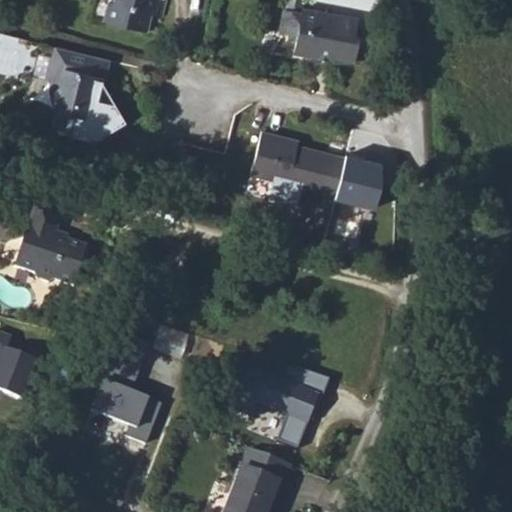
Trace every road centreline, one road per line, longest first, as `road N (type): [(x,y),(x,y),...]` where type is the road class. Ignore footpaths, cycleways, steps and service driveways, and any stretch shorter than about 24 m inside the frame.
road 1 (unclassified): [(417,134),(397,337),(372,425),(328,511)]
road 2 (unknown): [(402,288),(135,211)]
road 3 (residential): [(190,115),(237,93),(417,134)]
road 4 (track): [(406,0),(417,134)]
